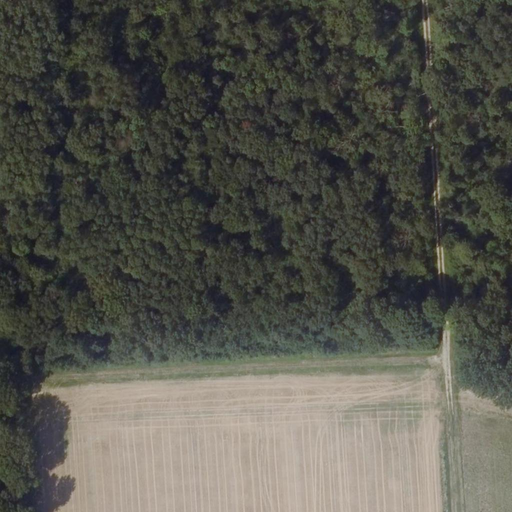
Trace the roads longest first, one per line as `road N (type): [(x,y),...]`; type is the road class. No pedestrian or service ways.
road 1 (track): [(426,0),(461,511)]
road 2 (track): [(450,362),(22,381)]
road 3 (track): [(60,379),(40,399),(42,511)]
